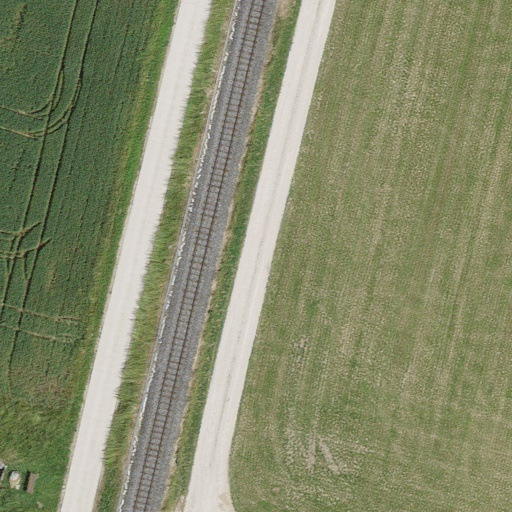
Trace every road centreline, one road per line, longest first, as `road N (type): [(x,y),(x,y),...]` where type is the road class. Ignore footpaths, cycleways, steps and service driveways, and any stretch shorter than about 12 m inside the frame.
road 1 (unclassified): [(199,0),(78,511)]
road 2 (track): [(316,0),(198,511)]
